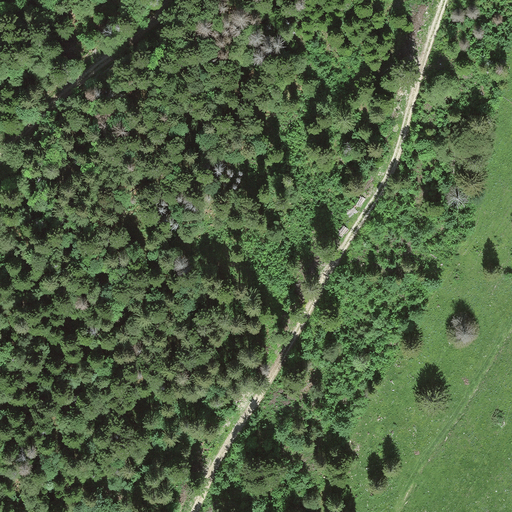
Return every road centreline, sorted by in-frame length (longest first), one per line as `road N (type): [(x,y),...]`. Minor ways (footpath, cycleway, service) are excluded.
road 1 (track): [(439,0),(384,175),(225,434),(188,511)]
road 2 (track): [(0,158),(170,0)]
